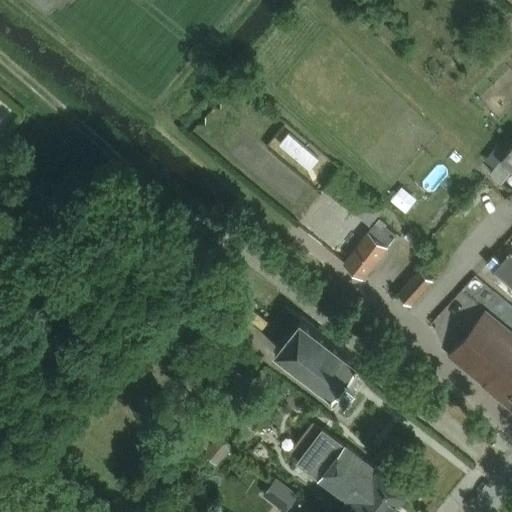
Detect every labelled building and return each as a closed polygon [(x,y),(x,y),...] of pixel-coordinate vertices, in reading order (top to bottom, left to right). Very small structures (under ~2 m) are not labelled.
[(511,146),(492,170),(502,179),(511,167),(511,146)] [(326,188),(371,224),(384,208),(339,172),(326,188)] [(363,275),(397,232),(386,223),(387,222),(380,216),(345,261),(363,275)] [(494,255),(487,263),(511,284),(511,250),(507,246),(503,252),(506,254),(501,261),(494,255)] [(412,302),(433,278),(422,268),(400,292),(412,302)] [(301,319),(288,308),(276,323),(289,334),(301,319)] [(511,330),(485,309),(448,353),(509,403),(511,400),(511,330)] [(289,334),(277,349),(334,394),(342,384),(350,390),(359,378),(351,372),(359,362),(302,317),(301,319),(289,334)] [(323,427),(298,460),(320,476),(320,477),(352,501),(350,503),(361,511),(391,511),(410,489),(380,466),(378,468),(345,443),(345,444),(323,427)] [(214,428),(198,448),(217,464),(233,444),(214,428)] [(59,511),(35,492),(18,511),(59,511)]
